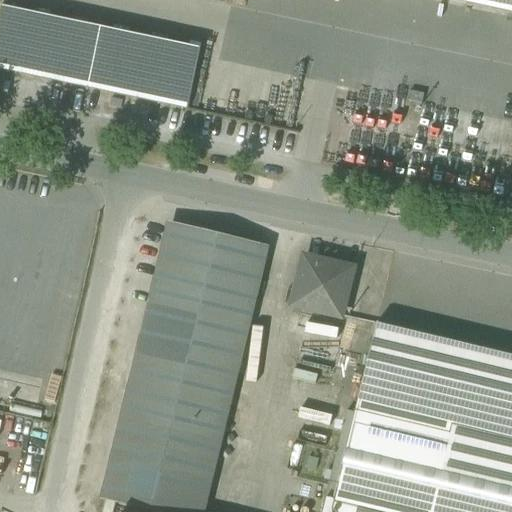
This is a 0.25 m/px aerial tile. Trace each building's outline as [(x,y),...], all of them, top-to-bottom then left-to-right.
[(511,0),(442,0),(511,14),(511,0)] [(198,52),(0,10),(0,64),(188,106),(198,52)] [(264,248),(171,226),(124,419),(217,442),(264,248)] [(352,270),(305,258),(294,305),(341,316),(352,270)] [(322,511),(511,511),(511,354),(376,323),(355,413),(346,411),(322,511)] [(200,511),(217,442),(124,419),(105,499),(158,511),(200,511)]
